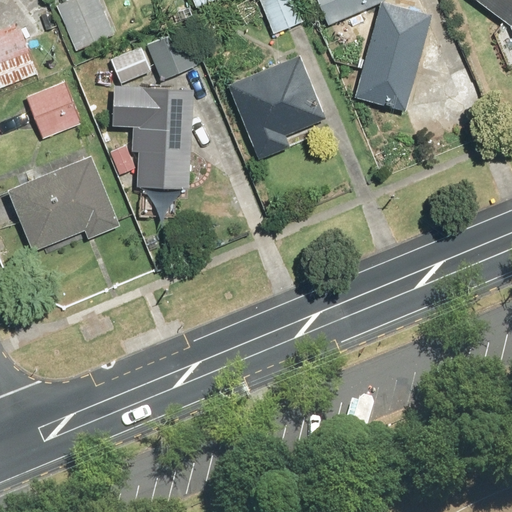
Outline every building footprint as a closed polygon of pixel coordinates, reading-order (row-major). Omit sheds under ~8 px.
[(101,0),(64,0),(51,7),(73,52),(116,31),(101,0)] [(298,0),(258,0),(274,33),(307,17),(298,0)] [(406,104),(431,6),(408,0),(376,0),(354,91),(406,104)] [(511,0),(489,0),(511,17),(511,0)] [(300,49),(228,74),(254,148),(289,136),(286,126),(323,114),(300,49)] [(188,180),(192,79),(110,76),(108,117),(139,118),(137,178),(188,180)] [(67,79),(27,95),(43,138),(83,123),(67,79)] [(90,147),(7,179),(32,242),(83,223),(86,231),(118,219),(90,147)]
